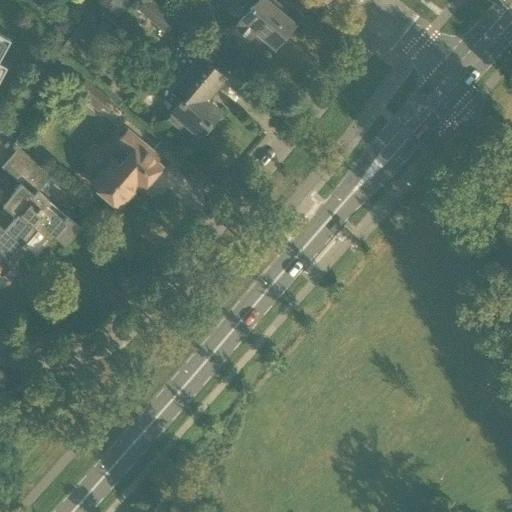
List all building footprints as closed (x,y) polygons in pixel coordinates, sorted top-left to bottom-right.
[(130,3),(126,0),(111,0),(105,8),(117,18),(130,3)] [(141,0),(134,8),(162,31),(173,18),(151,0),(141,0)] [(286,37),(284,35),(294,23),(278,10),(280,6),(272,0),(247,0),(253,5),(234,28),(248,39),(255,30),(274,47),(277,43),(279,45),(286,37)] [(0,79),(7,67),(0,62),(0,57),(10,39),(0,33),(0,79)] [(179,127),(184,121),(200,134),(203,131),(206,134),(213,125),(210,122),(219,112),(204,99),(223,77),(200,57),(180,79),(189,88),(180,98),(183,100),(173,112),(175,113),(169,120),(179,127)] [(77,91),(99,109),(108,98),(86,80),(77,91)] [(92,185),(119,208),(140,184),(144,187),(161,166),(155,161),(159,157),(128,131),(118,142),(131,153),(120,166),(113,160),(92,185)] [(36,255),(50,240),(53,236),(65,246),(81,228),(67,216),(64,220),(46,205),(49,201),(38,191),(51,176),(37,164),(3,205),(6,208),(2,213),(0,211),(0,247),(13,259),(25,246),(36,255)] [(283,242),(292,230),(288,226),(278,238),(283,242)] [(343,241),(353,229),(349,226),(338,237),(343,241)]
